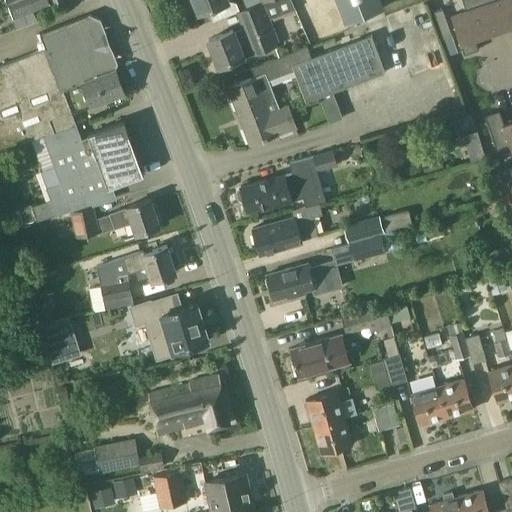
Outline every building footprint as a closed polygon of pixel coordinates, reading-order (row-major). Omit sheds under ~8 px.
[(0,0),(0,31),(38,17),(34,8),(55,0),(0,0)] [(193,0),(198,13),(208,9),(212,21),(239,10),(236,3),(229,1),(228,0),(193,0)] [(383,11),(378,0),(336,0),(345,24),(383,11)] [(496,28),(486,0),(462,0),(466,10),(451,15),(464,55),(479,49),(474,36),(496,28)] [(511,0),(486,0),(496,28),(511,22),(511,0)] [(238,12),(244,27),(209,40),(220,68),(243,60),(242,57),(254,53),(254,54),(275,47),(259,4),(238,12)] [(444,38),(451,35),(442,9),(434,12),(444,38)] [(73,112),(91,105),(82,81),(115,69),(117,63),(112,49),(109,50),(103,35),(106,34),(101,19),(89,14),(40,33),(45,48),(0,65),(0,148),(78,124),(73,112)] [(307,47),(285,55),(291,72),(294,71),(305,102),(385,72),(371,35),(311,57),(307,47)] [(291,72),(285,55),(252,68),(256,79),(227,89),(248,145),(263,140),(264,141),(296,129),(288,107),(280,110),(269,80),(291,72)] [(415,85),(442,77),(439,68),(412,77),(415,85)] [(82,81),(91,105),(91,106),(124,93),(115,69),(82,81)] [(511,120),(504,124),(499,110),(484,115),(498,154),(511,149),(511,120)] [(89,136),(108,187),(143,174),(124,121),(88,134),(89,136)] [(76,125),(42,136),(54,165),(40,171),(51,200),(32,206),(31,204),(10,210),(15,226),(36,220),(37,221),(70,210),(67,199),(108,187),(89,136),(82,138),(76,125)] [(337,166),(333,149),(313,154),(317,171),(337,166)] [(440,157),(421,163),(424,172),(442,166),(440,157)] [(501,169),(497,158),(489,161),(492,172),(501,169)] [(238,189),(236,192),(239,200),(242,201),(244,200),(247,210),(260,207),(260,210),(293,201),(296,200),(296,199),(303,197),(306,205),(319,201),(310,166),(293,171),(293,174),(288,175),(288,174),(285,174),(240,187),(240,188),(238,189)] [(94,205),(70,210),(73,226),(60,228),(62,238),(76,236),(76,237),(98,232),(98,234),(131,223),(135,234),(160,225),(151,198),(126,207),(109,213),(110,214),(97,218),(94,205)] [(323,214),(319,201),(306,205),(291,209),(293,217),(252,229),(259,255),(302,243),(301,238),(317,234),(312,217),(323,214)] [(343,224),(347,240),(383,231),(412,224),(408,208),(343,224)] [(423,228),(413,231),(416,243),(426,240),(423,228)] [(386,251),(381,234),(348,243),(353,261),(386,251)] [(101,286),(89,288),(94,312),(132,303),(127,273),(147,265),(151,280),(175,272),(167,245),(143,253),(142,251),(97,266),(101,286)] [(406,258),(372,264),(375,277),(355,281),(358,295),(411,285),(406,258)] [(266,274),(267,277),(265,280),(267,287),(270,288),(273,299),(286,295),(287,299),(306,294),(305,291),(313,288),(315,294),(339,287),(341,282),(335,261),(325,264),(325,262),(309,267),(308,262),(266,274)] [(507,289),(502,273),(487,278),(492,294),(507,289)] [(151,300),(131,306),(136,323),(145,320),(157,358),(176,353),(175,350),(208,340),(196,303),(169,311),(166,295),(151,300)] [(356,304),(359,313),(374,309),(372,300),(356,304)] [(405,302),(385,308),(389,322),(410,317),(405,302)] [(341,318),(346,334),(370,327),(372,330),(390,326),(389,322),(385,308),(385,306),(374,309),(359,313),(341,318)] [(68,316),(35,323),(36,326),(39,334),(43,342),(73,333),(68,316)] [(456,359),(470,355),(465,337),(461,321),(447,326),(456,359)] [(388,338),(393,336),(390,326),(385,327),(388,338)] [(502,328),(494,330),(498,343),(506,340),(502,328)] [(290,348),(294,362),(291,366),(293,374),(298,375),(299,377),(349,362),(340,333),(290,348)] [(438,333),(423,337),(426,348),(441,344),(438,333)] [(465,337),(470,355),(473,363),(486,359),(479,334),(465,337)] [(387,357),(398,353),(393,336),(388,338),(382,339),(387,357)] [(510,349),(507,340),(494,344),(498,358),(511,354),(510,349)] [(407,379),(399,353),(398,353),(387,357),(382,358),(383,360),(386,372),(390,385),(407,379)] [(437,366),(433,354),(427,356),(431,368),(437,366)] [(374,376),(386,372),(383,360),(370,363),(374,376)] [(511,396),(511,364),(487,372),(496,402),(511,396)] [(230,423),(217,374),(189,381),(190,383),(148,394),(158,434),(206,421),(208,429),(230,423)] [(464,379),(437,387),(446,416),(472,408),(464,379)] [(419,424),(446,416),(437,387),(410,395),(419,424)] [(336,391),(306,400),(314,426),(344,417),(356,414),(351,398),(339,401),(336,391)] [(400,425),(393,402),(373,408),(379,430),(400,425)] [(344,417),(314,426),(321,453),(352,444),(344,417)] [(415,448),(426,446),(422,424),(411,426),(415,448)] [(406,440),(402,426),(395,429),(399,442),(406,440)] [(139,456),(135,438),(94,446),(94,448),(74,451),(78,474),(99,471),(99,472),(139,464),(140,472),(164,468),(162,452),(139,456)] [(188,500),(181,470),(153,476),(160,507),(188,500)] [(211,511),(252,502),(246,473),(205,482),(211,511)] [(505,505),(511,503),(511,477),(498,482),(505,505)] [(114,486),(116,499),(136,496),(133,482),(114,486)] [(113,500),(110,486),(91,490),(94,504),(113,500)] [(458,511),(489,511),(483,489),(454,498),(458,511)] [(444,500),(429,505),(430,511),(458,511),(454,498),(452,492),(443,495),(444,500)] [(254,511),(252,502),(211,511),(254,511)]
